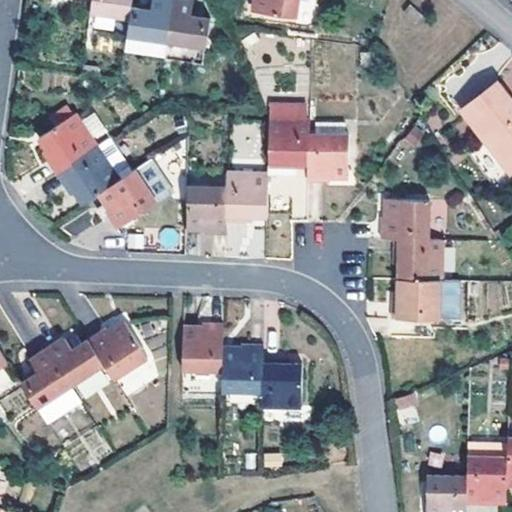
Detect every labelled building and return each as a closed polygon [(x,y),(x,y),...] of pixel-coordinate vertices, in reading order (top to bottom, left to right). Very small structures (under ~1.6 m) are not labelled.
[(125,13),(127,0),(87,0),(85,19),(124,25),(125,13)] [(291,22),(294,0),(253,0),(251,16),(291,22)] [(410,3),(403,11),(415,22),(416,21),(417,21),(423,14),(410,3)] [(162,49),(167,8),(149,5),(147,17),(125,13),(124,25),(122,42),(162,49)] [(167,8),(162,49),(203,55),(207,25),(188,22),(189,11),(167,8)] [(511,107),(493,83),(458,110),(506,173),(511,168),(511,114),(511,113),(511,107)] [(94,141),(105,137),(96,114),(85,118),(94,141)] [(52,178),(91,152),(68,117),(46,132),(33,141),(45,159),(42,161),(52,178)] [(305,139),(305,126),(265,125),(264,166),(285,168),(285,172),(291,172),(304,173),(305,139)] [(310,138),(305,139),(304,173),(303,186),(325,187),(325,181),(344,183),(345,140),(340,139),(341,128),(310,127),(310,138)] [(113,186),(91,152),(52,178),(64,195),(67,193),(78,209),(95,198),(113,186)] [(168,197),(146,164),(113,186),(95,198),(102,208),(91,216),(99,227),(105,223),(112,234),(140,216),(168,197)] [(285,168),(264,166),(264,180),(291,180),(291,172),(285,172),(285,168)] [(262,223),(264,182),(224,180),(223,194),(222,228),(242,228),(243,223),(262,223)] [(222,228),(223,194),(184,192),(183,234),(202,234),(202,240),(222,241),(222,228)] [(418,240),(419,201),(377,200),(377,217),(371,218),(371,240),(385,240),(418,240)] [(390,279),(432,280),(432,240),(418,240),(385,240),(386,259),(390,260),(390,279)] [(431,320),(432,280),(390,279),(390,299),(384,300),(384,320),(391,320),(431,320)] [(443,321),(444,280),(432,280),(431,320),(443,321)] [(141,360),(118,325),(102,335),(100,332),(82,344),(98,367),(109,382),(141,360)] [(214,351),(215,327),(196,326),(196,332),(176,331),(175,374),(214,375),(214,351)] [(42,355),(65,390),(98,367),(82,344),(65,355),(59,344),(42,355)] [(254,361),(254,348),(236,347),(235,352),(214,351),(214,375),(214,394),(253,395),(254,361)] [(65,390),(42,355),(26,366),(32,377),(16,387),(32,412),(42,426),(74,404),(65,390)] [(119,378),(127,393),(158,377),(150,361),(119,378)] [(293,411),(293,378),(293,368),(274,367),(274,362),(254,361),(253,395),(252,409),(293,411)] [(400,426),(421,421),(414,393),(394,398),(400,426)] [(511,434),(499,434),(499,453),(499,475),(511,474),(511,434)] [(282,467),(282,452),(263,452),(263,467),(282,467)] [(499,475),(499,453),(458,453),(458,475),(457,500),(481,500),(480,494),(499,495),(499,475)] [(457,511),(457,500),(458,475),(419,474),(417,511),(457,511)]
